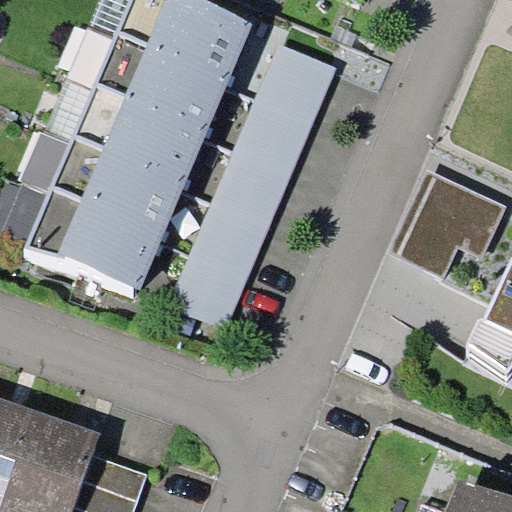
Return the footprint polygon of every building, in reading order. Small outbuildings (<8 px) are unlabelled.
[(242,41),(145,0),(122,0),(12,257),(128,307),(242,41)] [(338,76),(279,52),(171,313),(230,337),(338,76)] [(511,222),(478,208),(444,283),(511,313),(511,342),(511,343),(511,222)] [(88,438),(0,407),(0,511),(62,511),(81,457),(88,438)] [(127,511),(139,476),(81,457),(62,511),(127,511)] [(499,511),(461,496),(454,511),(499,511)]
